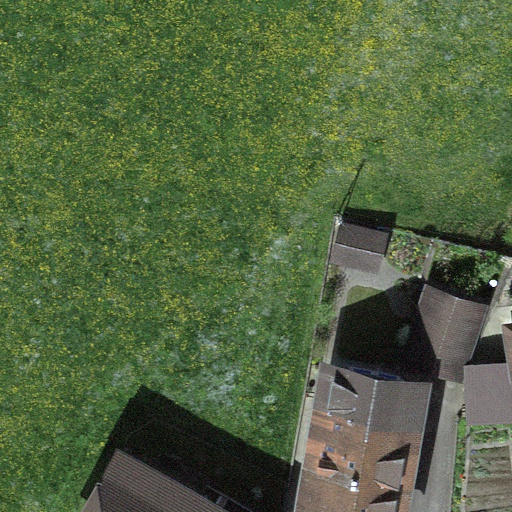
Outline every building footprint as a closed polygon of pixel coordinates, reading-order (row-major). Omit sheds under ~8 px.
[(338,256),(372,263),(379,234),(345,226),(338,256)] [(406,352),(460,370),(480,308),(427,290),(406,352)] [(309,510),(317,511),(390,511),(411,380),(399,378),(400,370),(349,361),(348,369),(335,367),(309,510)] [(509,364),(467,366),(469,416),(511,413),(509,364)] [(86,511),(218,511),(119,456),(86,511)]
